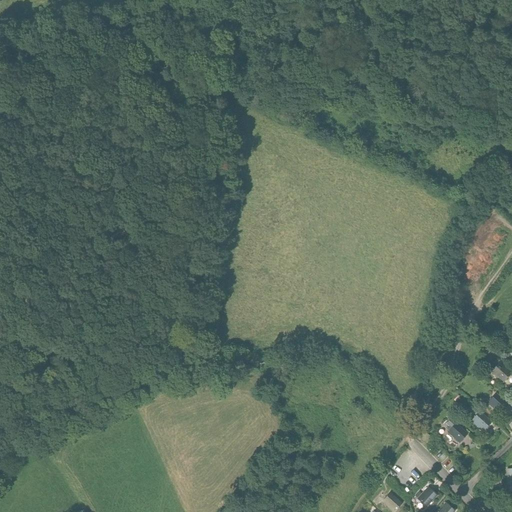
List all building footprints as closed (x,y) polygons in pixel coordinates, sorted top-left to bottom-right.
[(511,373),(511,371),(501,361),(491,372),(503,383),(511,373)] [(508,403),(497,393),(488,402),(499,413),(508,403)] [(492,422),(481,411),(471,421),(483,431),(492,422)] [(468,433),(456,423),(447,432),(459,443),(468,433)] [(428,486),(417,499),(426,507),(438,495),(428,486)] [(390,492),(382,501),(393,511),(394,511),(402,503),(390,492)] [(446,503),(437,511),(454,511),(455,511),(446,503)]
